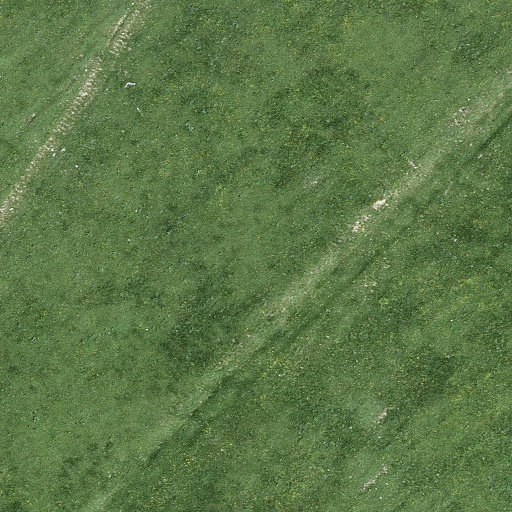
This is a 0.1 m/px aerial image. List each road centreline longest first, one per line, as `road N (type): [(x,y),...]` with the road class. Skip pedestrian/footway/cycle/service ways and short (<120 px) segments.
road 1 (track): [(111,511),(511,91)]
road 2 (track): [(0,261),(159,0)]
